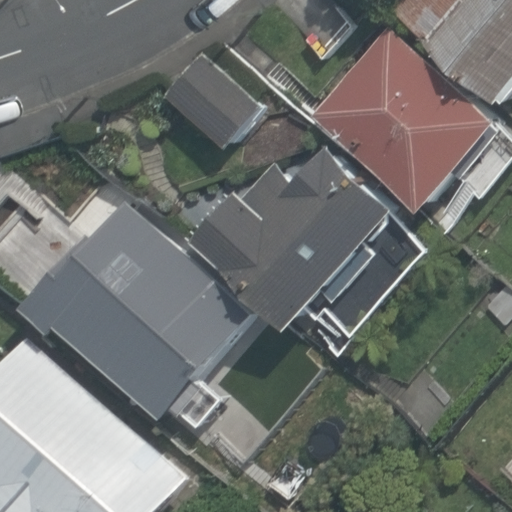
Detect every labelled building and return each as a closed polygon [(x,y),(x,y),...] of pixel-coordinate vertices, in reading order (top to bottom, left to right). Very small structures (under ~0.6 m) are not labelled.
[(511,0),(409,0),(401,10),(511,96),(511,0)] [(511,122),(511,117),(396,29),(324,123),(442,213),(511,122)] [(266,102),(206,53),(175,88),(243,141),(266,102)] [(401,221),(308,137),(216,238),(309,322),(401,221)] [(277,302),(140,193),(45,311),(182,420),(277,302)] [(172,511),(202,479),(38,331),(0,373),(0,471),(45,511),(172,511)] [(511,374),(483,410),(511,433),(511,374)] [(510,451),(474,420),(446,454),(482,485),(510,451)] [(21,511),(0,491),(0,511),(21,511)]
